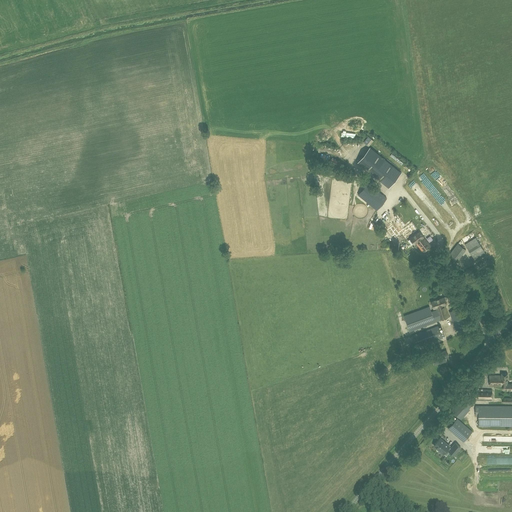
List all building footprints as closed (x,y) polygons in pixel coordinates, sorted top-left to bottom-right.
[(402,171),(371,146),(358,161),(389,186),(402,171)] [(377,209),(387,197),(368,182),(359,194),(377,209)] [(425,202),(431,198),(420,185),(415,190),(425,202)] [(406,239),(417,231),(411,223),(399,233),(393,226),(387,230),(394,240),(400,235),(402,233),(406,239)] [(423,252),(431,246),(424,237),(420,231),(410,238),(415,244),(416,243),(423,252)] [(474,258),(485,251),(476,237),(465,244),(474,258)] [(456,261),(466,249),(459,243),(449,255),(456,261)] [(444,297),(431,301),(434,308),(435,307),(436,309),(440,320),(450,316),(445,304),(447,303),(444,297)] [(404,316),(410,331),(440,320),(436,309),(431,311),(430,306),(404,316)] [(456,330),(470,325),(464,307),(450,311),(456,330)] [(416,348),(443,338),(439,325),(412,335),(416,348)] [(445,357),(449,355),(447,350),(442,352),(442,353),(433,356),(436,364),(442,362),(447,361),(445,357)] [(511,389),(511,383),(508,383),(508,373),(502,373),(502,375),(489,375),(489,386),(503,386),(503,389),(511,389)] [(492,400),(492,389),(476,389),(476,400),(492,400)] [(458,414),(463,419),(475,406),(469,401),(458,414)] [(476,416),(479,416),(479,426),(511,425),(511,405),(476,406),(476,416)] [(463,442),(472,431),(457,418),(448,428),(463,442)] [(454,455),(461,447),(456,443),(451,449),(449,447),(450,447),(440,438),(434,445),(444,453),(448,449),(449,450),(449,451),(454,455)]
